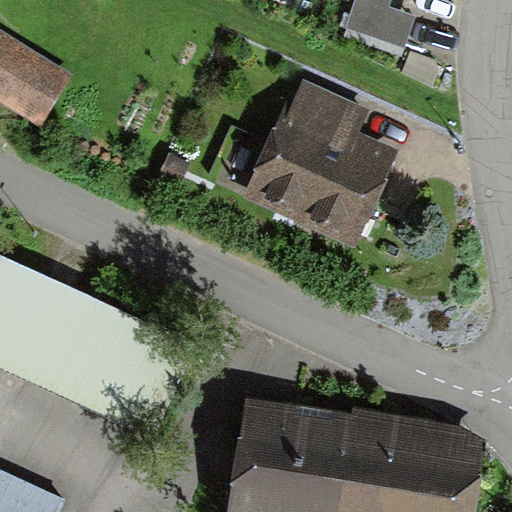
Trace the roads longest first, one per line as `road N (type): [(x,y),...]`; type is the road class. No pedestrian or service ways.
road 1 (unclassified): [(0,179),(68,218),(444,380),(511,393)]
road 2 (residential): [(511,261),(496,160),(500,0)]
